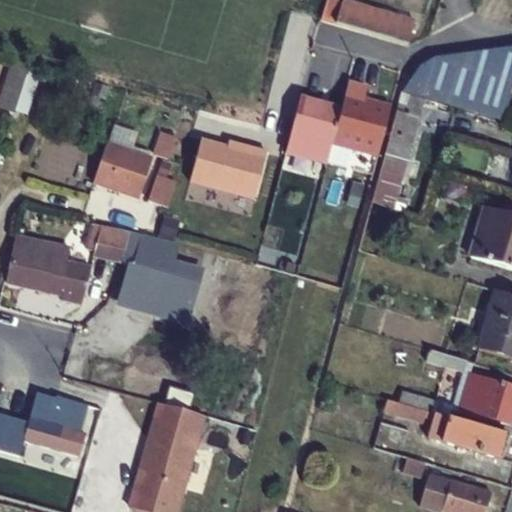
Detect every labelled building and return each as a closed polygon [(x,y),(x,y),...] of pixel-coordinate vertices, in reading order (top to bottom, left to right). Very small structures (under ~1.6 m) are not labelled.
[(410,45),(416,23),(335,0),(327,0),(321,20),(408,45),(410,45)] [(511,90),(511,47),(440,58),(429,61),(427,61),(421,65),(415,70),(410,76),(402,93),(424,100),(430,102),(451,108),(502,123),(511,90)] [(27,61),(13,110),(30,115),(44,65),(27,61)] [(369,89),(348,84),(342,109),(333,144),(379,157),(392,108),(366,101),(369,89)] [(402,93),(385,156),(407,163),(424,100),(402,93)] [(292,133),(291,136),(332,148),(342,109),(300,99),(292,133)] [(428,108),(450,115),(451,108),(430,102),(428,108)] [(165,132),(159,152),(173,156),(179,136),(165,132)] [(291,136),(286,154),(327,165),(332,148),(291,136)] [(110,142),(98,181),(146,197),(158,157),(110,142)] [(255,201),(267,154),(250,150),(249,155),(201,142),(190,184),(255,201)] [(385,156),(372,204),(405,213),(419,166),(407,163),(385,156)] [(163,176),(156,200),(170,205),(178,180),(163,176)] [(511,215),(488,209),(483,226),(511,234),(511,215)] [(93,257),(96,258),(105,228),(92,225),(86,248),(95,250),(93,257)] [(474,258),(511,268),(511,234),(483,226),(474,258)] [(268,227),(265,235),(279,238),(281,231),(268,227)] [(105,228),(96,258),(110,262),(118,231),(105,228)] [(71,250),(19,237),(7,282),(83,299),(90,278),(66,273),(71,250)] [(158,242),(145,238),(136,270),(131,269),(120,308),(185,326),(200,273),(171,265),(176,246),(158,242)] [(257,268),(298,279),(301,266),(260,255),(257,268)] [(511,359),(511,296),(493,291),(478,350),(511,359)] [(425,364),(461,375),(465,363),(429,352),(425,364)] [(511,421),(511,388),(470,375),(458,412),(503,428),(510,429),(511,424),(511,421)] [(433,387),(403,378),(400,392),(430,401),(433,387)] [(38,393),(31,391),(28,401),(35,403),(38,393)] [(430,401),(400,392),(396,404),(427,414),(430,401)] [(89,434),(62,426),(70,397),(58,395),(57,398),(57,400),(40,395),(26,440),(83,455),(89,434)] [(95,404),(75,399),(72,411),(92,416),(95,404)] [(420,424),(422,419),(431,422),(433,415),(427,414),(396,404),(385,401),(381,413),(420,424)] [(446,419),(449,407),(430,401),(427,414),(433,415),(446,419)] [(156,511),(177,511),(204,413),(164,402),(151,449),(148,448),(133,506),(156,511)] [(446,419),(433,415),(431,422),(426,437),(500,459),(507,438),(501,436),(446,419)] [(510,429),(503,428),(501,436),(507,438),(511,439),(511,423),(511,424),(510,429)] [(370,449),(382,452),(388,429),(377,426),(370,449)] [(436,455),(417,448),(413,461),(428,466),(432,468),(436,455)] [(424,481),(426,474),(428,466),(413,461),(397,457),(393,471),(424,481)] [(426,474),(424,481),(425,482),(428,483),(420,508),(433,511),(485,511),(491,494),(426,474)] [(511,479),(504,478),(501,488),(511,491),(511,479)] [(418,507),(420,508),(428,483),(425,482),(418,507)]
